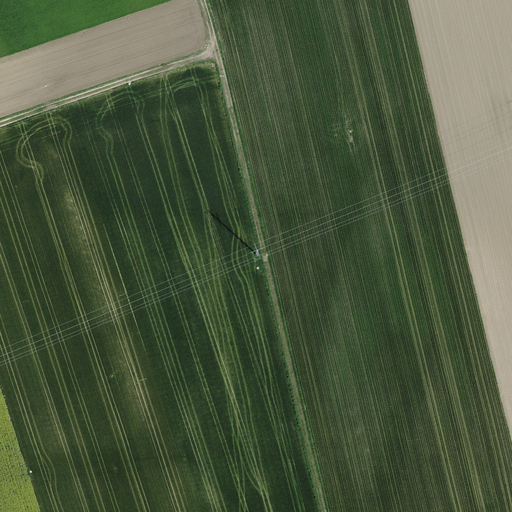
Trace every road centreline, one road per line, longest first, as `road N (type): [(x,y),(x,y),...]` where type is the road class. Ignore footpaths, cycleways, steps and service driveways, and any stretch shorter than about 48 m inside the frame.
road 1 (track): [(199,0),(324,511)]
road 2 (track): [(0,124),(215,52)]
road 3 (track): [(326,0),(377,166)]
